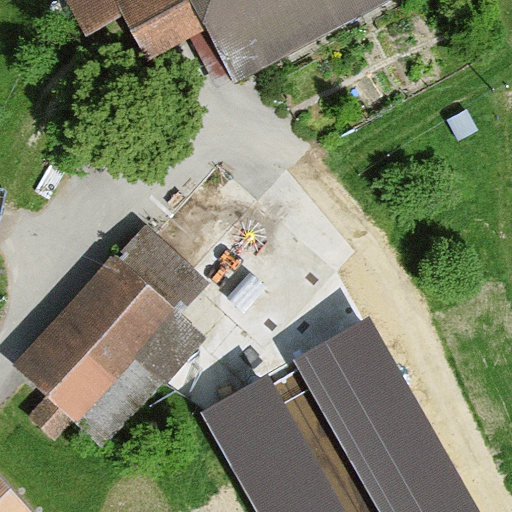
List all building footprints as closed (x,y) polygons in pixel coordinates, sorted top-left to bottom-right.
[(400,0),(56,0),(84,52),(123,31),(146,74),(212,39),(238,87),(400,0)] [(116,273),(105,264),(8,377),(42,405),(25,425),(51,447),(67,428),(75,434),(134,366),(164,391),(205,344),(174,317),(199,288),(144,241),(116,273)] [(479,511),(369,318),(294,360),(380,511),(479,511)] [(345,511),(267,374),(200,412),(256,511),(345,511)] [(20,511),(0,490),(0,511),(20,511)]
